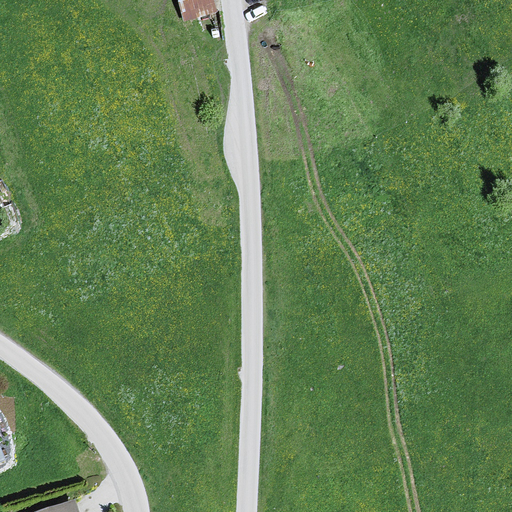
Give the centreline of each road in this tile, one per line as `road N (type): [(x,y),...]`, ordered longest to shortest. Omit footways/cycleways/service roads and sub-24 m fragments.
road 1 (unclassified): [(246,511),(251,205),(231,0)]
road 2 (unclassified): [(0,346),(92,424),(126,476),(135,511)]
